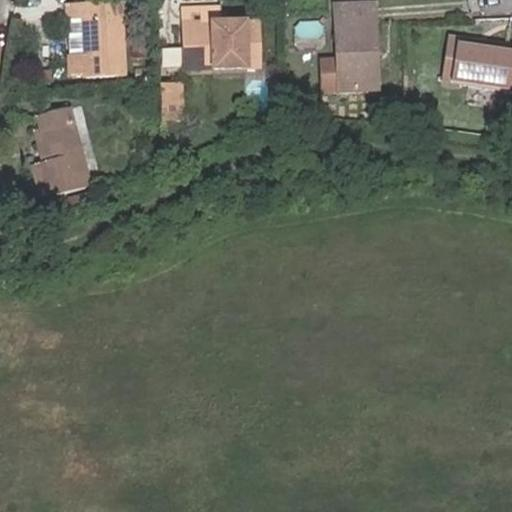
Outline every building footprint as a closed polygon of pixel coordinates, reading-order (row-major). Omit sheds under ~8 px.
[(74,59),(75,79),(75,84),(114,82),(110,4),(79,6),(53,7),(55,26),(72,25),(74,59)] [(192,57),(192,64),(239,65),(240,20),(201,20),(202,5),(166,5),(166,42),(171,43),(172,57),(192,57)] [(359,58),(366,59),(366,6),(326,6),(326,94),(359,94),(359,58)] [(57,60),(74,59),(72,25),(55,26),(57,60)] [(166,64),(192,64),(192,57),(172,57),(171,43),(166,42),(166,64)] [(511,98),(511,52),(444,44),(438,89),(511,98)] [(75,79),(74,59),(57,60),(58,80),(75,79)] [(146,85),(147,115),(167,114),(166,81),(146,82),(146,83),(146,85)] [(47,162),(40,165),(28,170),(40,203),(89,184),(59,108),(30,120),(34,131),(47,162)] [(27,133),(40,165),(47,162),(34,131),(27,133)]
